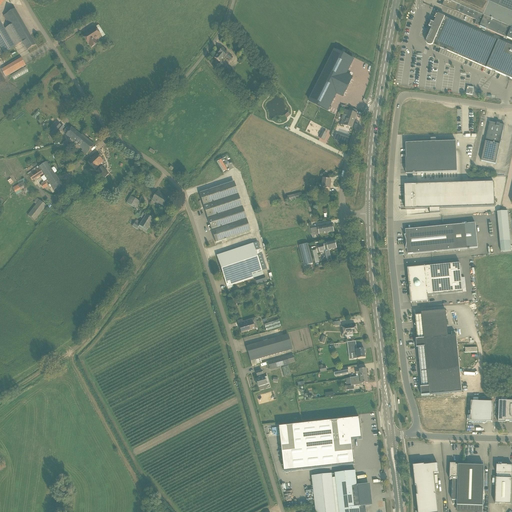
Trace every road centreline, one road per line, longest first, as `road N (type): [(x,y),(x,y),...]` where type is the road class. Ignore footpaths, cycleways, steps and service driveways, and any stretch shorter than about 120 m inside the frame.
road 1 (unclassified): [(416,433),(392,238),(398,98),(511,106)]
road 2 (unclassified): [(282,511),(182,194),(164,171),(114,137)]
road 3 (track): [(66,355),(187,206)]
road 4 (unclassified): [(114,137),(183,80),(222,29),(233,0)]
road 5 (unclassified): [(114,137),(23,0)]
road 6 (unclassified): [(382,347),(370,341),(343,215)]
road 7 (secondary): [(382,347),(371,214)]
road 8 (unclassified): [(343,215),(345,172),(364,108),(377,101)]
